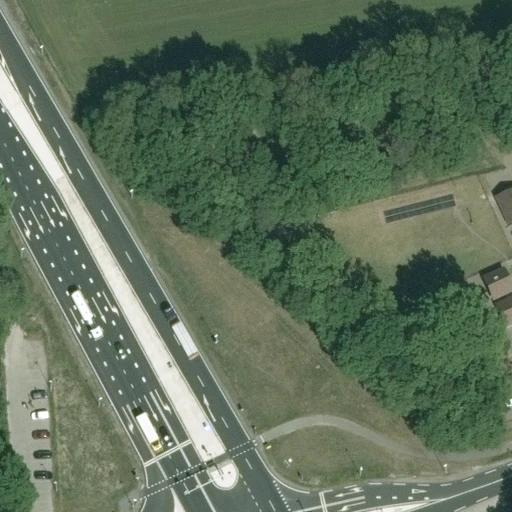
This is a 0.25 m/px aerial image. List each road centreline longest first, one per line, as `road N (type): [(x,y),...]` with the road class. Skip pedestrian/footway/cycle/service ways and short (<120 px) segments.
road 1 (trunk): [(276,511),(0,30)]
road 2 (trunk): [(0,133),(117,356)]
road 3 (secondary): [(486,486),(302,511)]
road 4 (trunk): [(117,356),(199,511)]
road 5 (trunk): [(146,511),(150,468),(117,356)]
